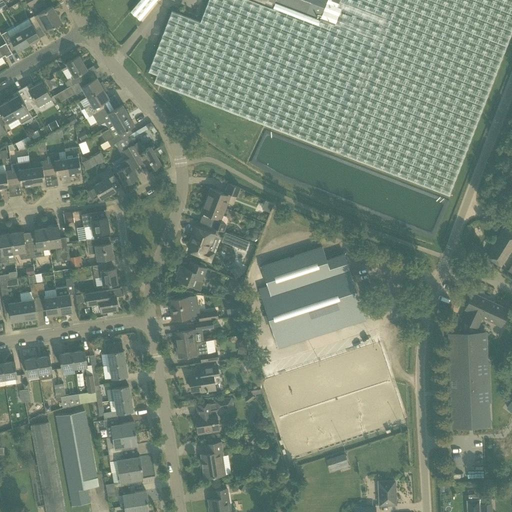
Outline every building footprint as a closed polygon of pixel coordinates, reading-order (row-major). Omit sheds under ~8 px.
[(156,0),(140,0),(130,12),(140,20),(156,0)] [(159,84),(449,195),(511,28),(511,0),(208,0),(200,22),(172,11),(148,71),(157,75),(154,82),(159,84)] [(52,6),(38,14),(35,16),(40,26),(43,32),(61,22),(53,8),(52,6)] [(32,24),(20,30),(29,44),(40,37),(35,29),(40,26),(35,16),(34,15),(28,18),(32,24)] [(29,44),(20,30),(10,36),(7,31),(1,34),(6,42),(7,44),(12,42),(17,51),(29,44)] [(0,57),(5,55),(6,57),(12,53),(7,44),(6,42),(0,45),(0,57)] [(66,63),(60,66),(72,85),(86,77),(83,72),(87,70),(79,56),(66,63)] [(57,86),(54,81),(56,80),(52,74),(50,75),(44,78),(51,90),(57,86)] [(86,77),(72,85),(71,85),(76,94),(83,90),(87,97),(103,88),(97,78),(92,80),(89,75),(86,77)] [(22,89),(33,108),(51,98),(42,81),(33,87),(31,83),(22,89)] [(89,116),(93,114),(107,106),(104,101),(109,98),(103,88),(87,97),(80,101),(89,116)] [(14,97),(8,100),(21,124),(23,123),(33,118),(28,111),(33,108),(22,89),(13,94),(14,97)] [(59,103),(67,98),(63,92),(55,96),(59,103)] [(21,124),(8,100),(2,104),(0,101),(0,100),(0,122),(2,126),(7,123),(11,129),(21,123),(21,124)] [(107,106),(93,114),(99,125),(110,118),(113,123),(128,114),(122,104),(107,113),(105,108),(107,106)] [(119,133),(134,125),(128,114),(113,123),(107,126),(109,129),(103,132),(102,134),(105,140),(108,140),(108,141),(100,146),(103,150),(123,139),(119,133)] [(68,119),(71,124),(73,124),(77,122),(73,116),(68,119)] [(60,128),(57,122),(49,126),(51,131),(52,132),(60,128)] [(81,140),(87,137),(83,131),(78,134),(81,140)] [(19,150),(25,147),(22,140),(15,143),(19,150)] [(128,147),(136,160),(141,157),(148,170),(161,163),(151,146),(144,150),(139,141),(128,147)] [(65,151),(64,151),(68,175),(77,174),(76,171),(80,170),(78,156),(74,157),(73,153),(80,152),(79,146),(72,147),(64,148),(65,151)] [(133,168),(138,165),(136,160),(128,147),(122,151),(127,159),(121,162),(125,167),(118,171),(125,184),(138,177),(133,168)] [(68,175),(64,151),(58,152),(46,154),(48,160),(47,160),(49,175),(56,174),(60,174),(61,176),(68,175)] [(100,153),(93,157),(97,163),(102,163),(104,161),(100,153)] [(29,161),(32,185),(41,184),(40,181),(45,180),(44,176),(49,175),(47,160),(29,163),(29,161)] [(12,171),(14,185),(20,184),(24,183),(25,186),(32,185),(29,161),(11,164),(12,171)] [(103,180),(87,190),(93,200),(99,196),(101,198),(115,190),(111,183),(116,180),(110,168),(100,174),(103,180)] [(12,171),(0,172),(0,190),(4,189),(4,186),(8,186),(14,185),(12,171)] [(205,200),(225,208),(231,194),(237,197),(240,188),(228,183),(224,194),(209,188),(205,200)] [(511,194),(511,190),(502,186),(498,198),(509,202),(511,194)] [(226,216),(223,215),(225,208),(205,200),(200,212),(215,218),(211,227),(224,231),(227,224),(226,224),(228,220),(226,216)] [(270,212),(273,204),(265,200),(261,209),(270,212)] [(72,212),(63,214),(65,224),(74,223),(72,212)] [(98,212),(83,214),(81,214),(83,227),(85,227),(86,240),(102,237),(102,232),(109,231),(107,217),(99,218),(98,212)] [(58,226),(46,228),(49,247),(55,246),(56,253),(57,261),(69,259),(67,243),(66,236),(60,237),(58,226)] [(188,250),(201,254),(200,259),(210,262),(213,252),(209,251),(211,243),(214,233),(195,227),(194,228),(193,228),(191,232),(192,234),(191,236),(192,236),(188,250)] [(511,248),(511,232),(503,227),(485,257),(501,267),(511,248)] [(46,228),(34,230),(36,241),(30,242),(32,257),(44,255),(50,254),(49,247),(46,228)] [(24,243),(22,232),(10,234),(15,262),(14,253),(19,252),(20,259),(32,257),(30,242),(24,243)] [(221,241),(246,250),(249,241),(224,232),(221,241)] [(15,262),(10,234),(0,235),(0,244),(0,247),(0,262),(8,261),(8,263),(15,262)] [(97,259),(113,257),(111,243),(110,236),(102,237),(86,240),(88,253),(96,252),(97,259)] [(365,319),(348,267),(344,254),(326,260),(322,247),(261,267),(267,285),(258,288),(261,299),(266,314),(263,315),(266,323),(269,323),(277,348),(365,319)] [(82,265),(81,262),(77,262),(76,256),(70,257),(71,267),(82,265)] [(187,268),(180,265),(176,274),(177,275),(175,279),(191,285),(190,286),(200,290),(203,281),(202,280),(206,268),(190,261),(187,268)] [(103,285),(117,283),(115,268),(107,270),(106,263),(92,265),(94,278),(102,277),(103,285)] [(232,272),(236,278),(242,273),(239,267),(232,272)] [(38,296),(45,295),(43,282),(41,274),(35,275),(38,296)] [(28,276),(32,297),(38,296),(35,275),(34,275),(28,276)] [(68,292),(74,291),(72,278),(66,278),(67,285),(55,287),(56,290),(57,295),(56,296),(59,313),(72,311),(69,294),(68,294),(68,292)] [(10,303),(6,279),(0,280),(0,285),(4,313),(10,312),(11,321),(23,319),(21,301),(10,303)] [(242,283),(237,280),(231,295),(236,297),(242,283)] [(100,303),(101,311),(117,309),(115,295),(107,296),(106,290),(107,290),(107,289),(85,293),(87,305),(100,303)] [(472,293),(465,309),(466,310),(461,321),(465,323),(469,324),(477,328),(482,317),(501,326),(508,309),(472,293)] [(44,298),(47,315),(59,313),(56,296),(44,298)] [(171,312),(172,320),(191,317),(188,297),(171,300),(173,311),(171,312)] [(239,298),(231,300),(233,309),(227,310),(228,316),(241,314),(240,306),(239,298)] [(33,299),(21,301),(23,319),(36,317),(33,299)] [(199,321),(212,319),(218,318),(217,310),(198,313),(199,321)] [(236,317),(239,325),(247,323),(245,314),(236,317)] [(196,330),(214,327),(212,319),(199,321),(195,322),(196,330)] [(469,324),(465,323),(461,331),(451,331),(452,353),(446,353),(447,378),(452,378),(453,385),(448,385),(449,426),(486,424),(485,399),(480,400),(480,387),(485,384),(484,376),(479,373),(477,330),(469,326),(469,324)] [(174,332),(176,344),(195,341),(193,329),(174,332)] [(92,348),(96,342),(92,339),(87,340),(88,345),(92,348)] [(195,341),(176,344),(178,358),(197,355),(196,351),(207,349),(205,341),(195,342),(195,341)] [(109,361),(124,359),(123,350),(121,342),(107,344),(109,361)] [(247,347),(239,345),(238,354),(246,355),(247,347)] [(84,350),(72,352),(74,367),(87,365),(84,350)] [(61,369),(74,367),(72,352),(59,354),(61,369)] [(201,362),(218,359),(217,352),(200,354),(201,362)] [(40,379),(53,377),(49,356),(37,358),(40,379)] [(27,375),(39,373),(40,379),(37,358),(24,360),(27,375)] [(124,359),(109,361),(112,378),(127,375),(124,359)] [(246,359),(241,362),(246,371),(251,367),(246,359)] [(14,361),(2,363),(4,379),(16,377),(14,361)] [(199,390),(200,392),(215,389),(213,377),(219,376),(217,364),(199,367),(200,375),(189,376),(191,391),(199,390)] [(76,373),(78,385),(85,384),(83,372),(76,373)] [(95,392),(94,385),(93,375),(86,376),(88,393),(95,392)] [(113,387),(115,400),(130,398),(128,385),(113,387)] [(88,393),(79,394),(80,403),(89,402),(90,402),(93,401),(97,401),(95,392),(88,393)] [(255,398),(252,395),(251,393),(250,392),(244,397),(248,403),(255,398)] [(80,403),(79,394),(68,395),(66,396),(66,395),(61,396),(60,396),(60,397),(61,401),(62,408),(69,407),(70,406),(80,403)] [(132,410),(130,398),(115,400),(117,411),(104,413),(102,402),(97,403),(98,407),(99,415),(103,414),(104,420),(118,418),(117,413),(132,410)] [(233,408),(232,398),(215,400),(215,402),(197,405),(198,414),(199,414),(199,417),(195,418),(197,431),(206,430),(206,432),(219,430),(216,414),(211,415),(211,412),(233,408)] [(55,415),(71,505),(90,502),(88,487),(99,485),(85,410),(55,415)] [(119,424),(118,418),(104,420),(103,420),(104,426),(106,426),(107,437),(136,432),(134,432),(133,422),(134,422),(134,421),(119,424)] [(31,426),(46,511),(64,511),(48,422),(31,426)] [(136,434),(136,432),(107,437),(109,448),(108,448),(109,455),(124,452),(123,447),(136,445),(135,434),(136,434)] [(248,439),(252,444),(258,439),(253,434),(248,439)] [(227,442),(220,443),(220,442),(205,444),(206,453),(201,454),(205,477),(226,473),(222,450),(228,448),(227,442)] [(494,450),(494,461),(506,460),(505,449),(494,450)] [(125,458),(124,452),(109,455),(110,461),(111,472),(119,471),(142,467),(142,466),(140,467),(140,466),(139,457),(140,457),(140,456),(125,458)] [(344,453),(325,459),(330,472),(348,466),(344,453)] [(142,467),(119,471),(121,481),(114,483),(105,484),(106,490),(130,486),(129,481),(142,479),(141,469),(142,468),(142,467)] [(293,482),(292,475),(284,476),(284,483),(293,482)] [(395,481),(385,481),(378,482),(379,505),(396,504),(395,481)] [(130,493),(130,486),(106,490),(108,497),(123,494),(125,505),(147,501),(146,501),(145,491),(146,491),(146,490),(130,493)] [(210,511),(236,511),(236,510),(231,511),(227,488),(213,490),(214,498),(208,499),(210,511)] [(479,511),(479,500),(468,500),(466,500),(466,511),(479,511)] [(148,511),(147,503),(148,503),(147,501),(125,505),(126,511),(148,511)] [(492,511),(492,503),(480,504),(480,511),(492,511)]
